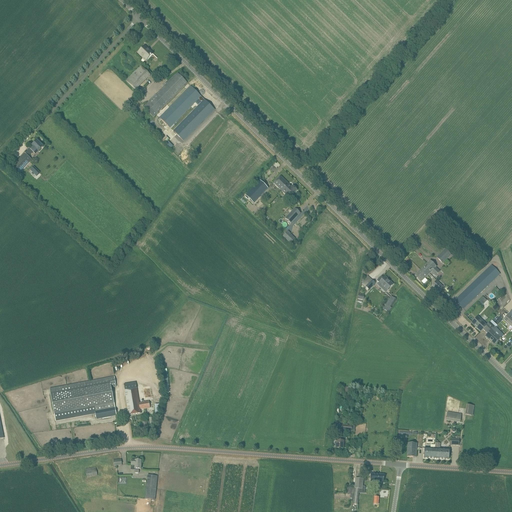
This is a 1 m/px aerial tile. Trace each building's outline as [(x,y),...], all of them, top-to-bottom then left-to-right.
[(138,53),(140,55),(141,56),(142,55),(147,60),(153,54),(145,46),(138,53)] [(135,90),(150,75),(141,66),(126,81),(135,90)] [(177,73),(174,76),(143,107),(153,117),(187,83),(177,73)] [(170,128),(198,99),(201,96),(191,86),(160,118),(161,120),(159,122),(166,129),(168,127),(170,128)] [(173,131),(184,141),(214,110),(201,96),(198,99),(201,102),(173,131)] [(43,147),(40,144),(37,140),(32,145),(32,146),(29,148),(35,155),(43,147)] [(19,173),(32,160),(25,153),(12,166),(19,173)] [(33,166),(30,170),(37,176),(40,173),(33,166)] [(280,176),(274,183),(282,191),(289,184),(280,176)] [(268,189),(260,181),(245,196),(253,203),(268,189)] [(289,184),(282,191),(285,194),(289,199),(297,190),(293,186),(292,187),(289,184)] [(301,214),(295,208),(285,218),(291,224),(301,214)] [(279,234),(291,245),(299,236),(287,225),(279,234)] [(451,255),(445,249),(437,258),(443,264),(451,255)] [(426,271),(429,273),(431,271),(436,276),(439,272),(435,268),(436,267),(430,261),(421,270),(424,273),(426,271)] [(491,265),(458,297),(455,300),(463,309),(500,274),(491,265)] [(421,282),(429,273),(426,271),(424,273),(421,270),(415,276),(421,282)] [(384,278),(381,276),(377,281),(383,287),(381,289),(385,292),(392,285),(388,281),(388,280),(385,277),(384,278)] [(372,280),(366,287),(369,290),(375,283),(372,280)] [(436,281),(435,282),(432,286),(439,293),(443,288),(436,281)] [(392,296),(383,309),(388,313),(391,308),(390,308),(396,299),(392,296)] [(511,317),(508,314),(503,319),(511,326),(511,317)] [(478,316),(472,322),(477,327),(476,328),(480,332),(483,329),(487,325),(478,316)] [(490,340),(495,345),(504,336),(490,322),(487,325),(483,329),(488,334),(485,336),(489,340),(490,340)] [(95,412),(115,408),(112,387),(116,387),(115,378),(50,390),(56,421),(96,414),(95,412)] [(150,408),(149,403),(149,401),(139,403),(136,382),(124,384),(129,415),(141,413),(140,409),(150,408)] [(474,406),(466,405),(465,415),(473,416),(474,406)] [(116,416),(115,408),(95,412),(96,414),(97,419),(116,416)] [(338,424),(337,431),(351,432),(352,425),(338,424)] [(408,443),(407,452),(407,457),(416,458),(417,444),(408,443)] [(435,443),(435,449),(435,459),(449,459),(449,449),(440,449),(440,443),(435,443)] [(424,458),(435,459),(435,449),(424,448),(424,458)] [(131,460),(131,465),(131,470),(134,470),(134,473),(139,473),(139,469),(141,469),(141,460),(131,460)] [(87,478),(97,476),(96,468),(85,470),(87,478)] [(157,481),(157,476),(148,475),(147,480),(145,499),(155,500),(157,481)] [(356,478),(354,488),(348,487),(347,494),(351,494),(350,497),(353,497),(352,504),(358,505),(359,489),(362,489),(363,479),(356,478)] [(0,495),(0,500),(1,500),(1,501),(16,498),(19,497),(18,493),(15,494),(15,492),(0,494),(0,495)]
